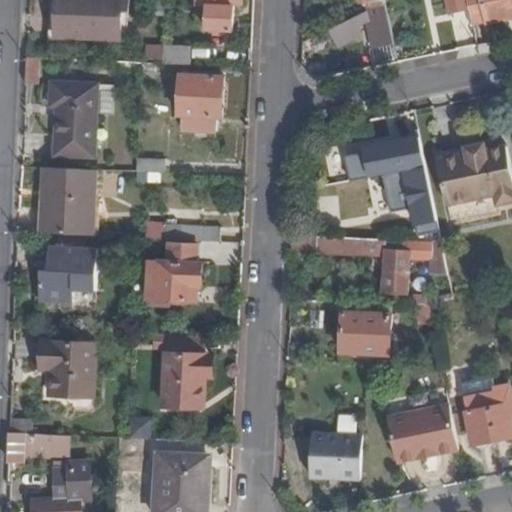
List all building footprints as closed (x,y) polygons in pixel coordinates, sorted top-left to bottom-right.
[(58,0),(50,0),(49,44),(81,45),(81,37),(57,36),(58,0)] [(129,0),(58,0),(57,36),(81,37),(122,39),(123,11),(129,12),(129,0)] [(164,0),(145,0),(146,15),(165,16),(164,0)] [(234,0),(197,0),(198,5),(209,5),(208,29),(233,30),(234,0)] [(467,0),(448,0),(454,30),(473,27),(473,25),(467,0)] [(511,0),(467,0),(473,25),(511,16),(511,0)] [(386,2),(328,31),(336,47),(362,35),(358,25),(367,20),(374,48),(377,48),(395,44),(386,2)] [(395,44),(377,48),(380,61),(398,57),(395,44)] [(164,59),(164,46),(148,46),(148,59),(164,59)] [(192,47),(164,46),(164,59),(163,64),(191,66),(192,47)] [(226,77),(181,75),(179,115),(194,116),(194,122),(210,123),(210,116),(224,117),(226,77)] [(100,84),(53,81),(52,106),(58,106),(56,156),(97,157),(100,84)] [(440,231),(419,130),(394,135),(404,183),(400,185),(395,191),(393,195),(396,210),(400,214),(406,218),(411,218),(416,217),(420,235),(440,231)] [(468,153),(439,159),(449,205),(496,195),(498,205),(511,201),(511,164),(508,144),(488,149),(486,142),(466,146),(468,153)] [(466,146),(438,152),(439,159),(468,153),(466,146)] [(167,159),(139,159),(138,171),(166,171),(167,159)] [(99,170),(45,167),(42,233),(96,236),(99,170)] [(221,227),(168,225),(167,239),(221,242),(221,227)] [(442,242),(294,235),(293,252),(386,255),(384,291),(408,293),(410,258),(432,259),(432,274),(449,274),(442,242)] [(170,243),(169,261),(151,260),(149,299),(200,302),(201,288),(203,288),(204,262),(199,262),(200,245),(170,243)] [(80,293),(105,293),(107,248),(54,246),(53,271),(42,270),(41,304),(79,305),(80,293)] [(429,297),(416,295),(416,305),(429,306),(428,305),(429,298),(429,297)] [(416,305),(415,305),(419,323),(432,319),(429,306),(416,305)] [(392,314),(345,311),(343,352),(390,354),(392,314)] [(92,331),(71,330),(70,342),(47,341),(47,360),(53,360),(52,371),(52,394),(67,395),(95,396),(98,344),(91,344),(92,331)] [(205,337),(156,334),(155,347),(168,348),(165,407),(185,408),(185,403),(205,403),(206,366),(204,366),(205,337)] [(47,341),(42,341),(41,371),(52,371),(53,360),(47,360),(47,341)] [(494,377),(463,383),(474,445),(511,436),(511,423),(511,421),(510,415),(511,414),(511,391),(511,385),(496,388),(494,377)] [(451,404),(390,417),(399,462),(460,450),(451,404)] [(33,420),(13,419),(13,432),(33,433),(33,420)] [(364,435),(314,432),(311,477),(361,480),(364,435)] [(11,433),(9,433),(9,460),(36,461),(36,458),(52,459),(53,457),(71,458),(72,437),(28,435),(28,434),(11,433)] [(205,511),(208,456),(159,453),(155,511),(205,511)] [(70,468),(55,468),(56,498),(34,499),(34,511),(82,511),(82,500),(93,500),(92,460),(70,461),(70,468)]
